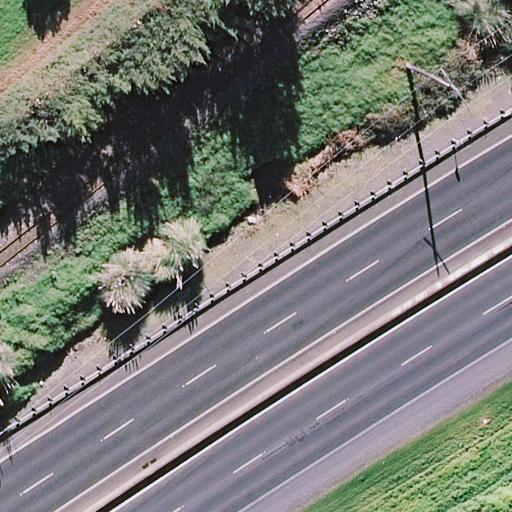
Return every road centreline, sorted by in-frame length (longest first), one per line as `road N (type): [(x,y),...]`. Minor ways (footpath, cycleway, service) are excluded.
road 1 (trunk): [(0,475),(312,272),(511,160)]
road 2 (trunk): [(511,307),(176,511)]
